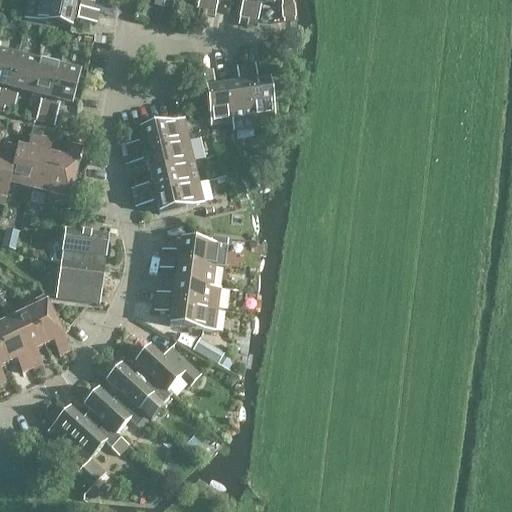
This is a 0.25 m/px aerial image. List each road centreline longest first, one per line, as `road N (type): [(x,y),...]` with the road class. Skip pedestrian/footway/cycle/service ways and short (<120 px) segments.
road 1 (residential): [(0,413),(86,368),(129,287),(133,245),(108,131),(113,94)]
road 2 (residential): [(167,43),(288,34)]
